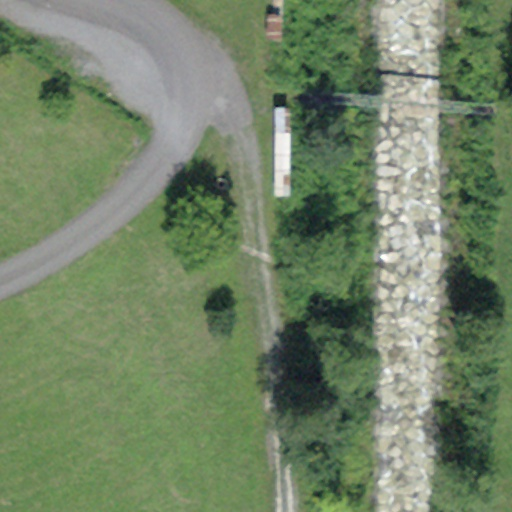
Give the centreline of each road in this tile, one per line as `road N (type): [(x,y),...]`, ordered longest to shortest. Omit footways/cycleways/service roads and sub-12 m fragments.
road 1 (track): [(282,511),(279,403),(241,130),(228,106),(190,79)]
road 2 (unclassified): [(0,281),(52,256),(121,205),(184,128),(190,79),(183,58),(145,20),(97,0)]
